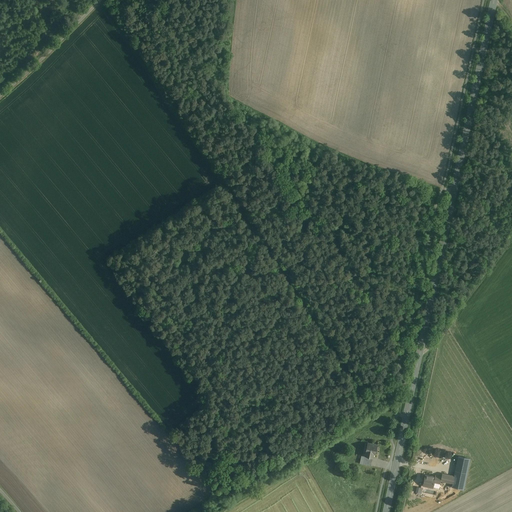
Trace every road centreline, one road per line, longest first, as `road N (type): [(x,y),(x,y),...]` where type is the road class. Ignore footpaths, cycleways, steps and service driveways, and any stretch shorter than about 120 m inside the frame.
road 1 (secondary): [(494,0),(386,511)]
road 2 (track): [(370,405),(266,239),(98,1)]
road 3 (track): [(205,511),(399,388)]
road 4 (unclassified): [(100,0),(0,96)]
